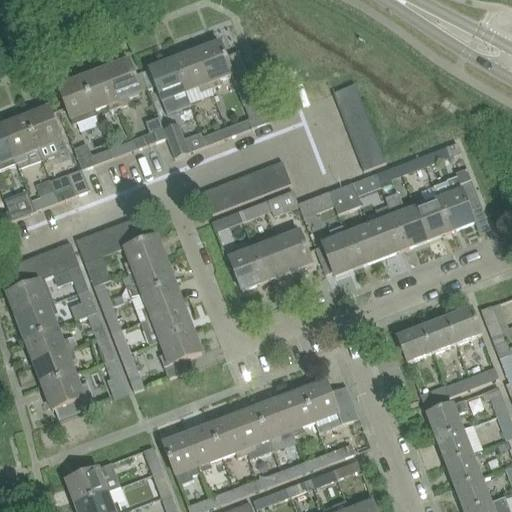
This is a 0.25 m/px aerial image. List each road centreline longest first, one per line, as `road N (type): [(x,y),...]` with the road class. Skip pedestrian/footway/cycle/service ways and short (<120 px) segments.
road 1 (residential): [(416,511),(344,321)]
road 2 (residential): [(241,345),(223,332),(169,183)]
road 3 (residential): [(344,321),(511,254)]
road 4 (residential): [(6,245),(169,183)]
road 5 (residential): [(169,183),(306,131)]
road 6 (tertiary): [(385,0),(506,75)]
